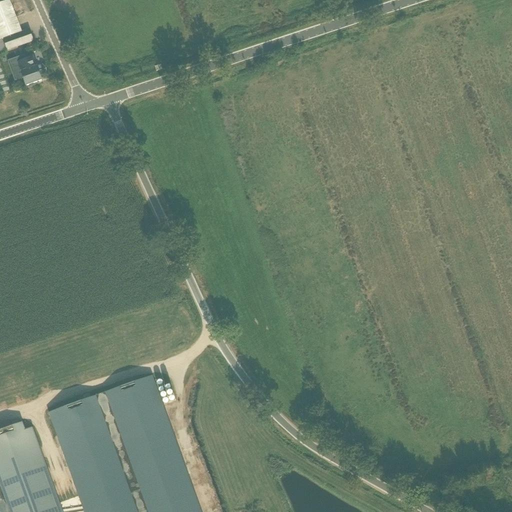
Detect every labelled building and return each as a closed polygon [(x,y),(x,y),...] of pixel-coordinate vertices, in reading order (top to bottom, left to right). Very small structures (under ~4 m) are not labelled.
[(8,0),(0,3),(0,53),(1,55),(7,53),(6,51),(26,44),(16,18),(9,0),(8,0)] [(18,63),(26,86),(42,81),(40,77),(46,75),(46,69),(42,66),(37,67),(36,67),(33,58),(18,63)] [(0,94),(10,91),(0,61),(0,94)] [(201,511),(153,376),(49,414),(83,511),(201,511)] [(0,511),(61,511),(32,428),(25,430),(22,423),(0,430),(0,511)]
